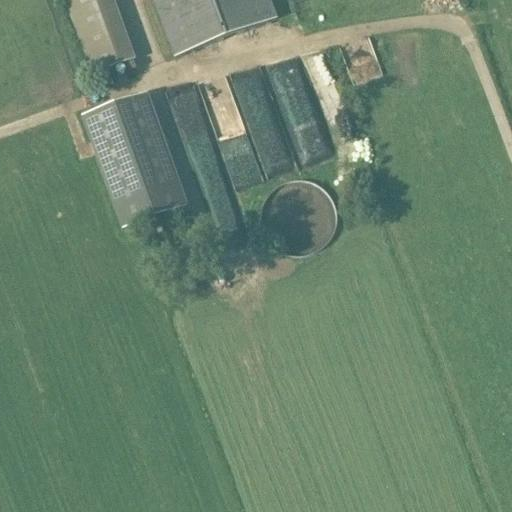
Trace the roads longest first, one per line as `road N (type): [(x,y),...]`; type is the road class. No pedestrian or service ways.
road 1 (track): [(511,102),(489,43),(429,10),(158,80),(126,0)]
road 2 (track): [(158,80),(0,133)]
